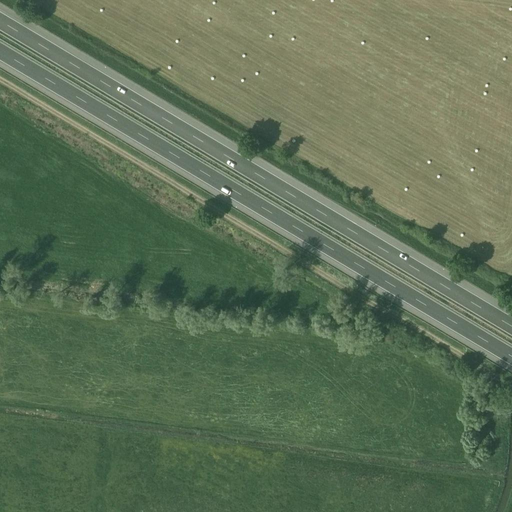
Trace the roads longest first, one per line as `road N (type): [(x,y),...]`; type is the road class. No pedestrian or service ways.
road 1 (track): [(0,77),(511,384)]
road 2 (motorway): [(511,319),(0,13)]
road 3 (motorway): [(0,48),(511,353)]
